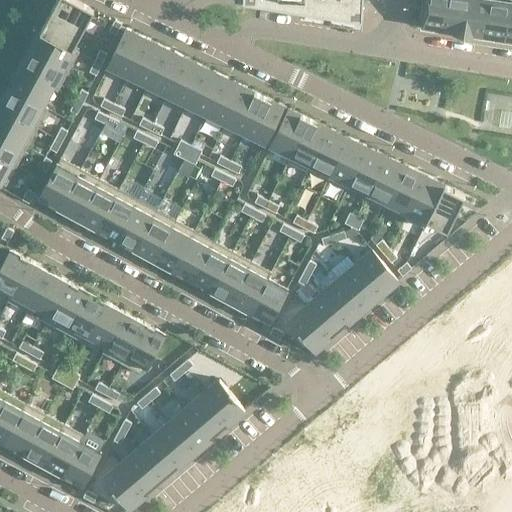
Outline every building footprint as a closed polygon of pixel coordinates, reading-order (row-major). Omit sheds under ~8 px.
[(83,30),(94,10),(75,0),(56,0),(55,2),(56,2),(50,12),(83,30)] [(256,0),(362,17),(362,0),(256,0)] [(447,0),(423,0),(421,12),(424,13),(422,26),(443,30),(447,0)] [(463,35),(468,0),(447,0),(443,30),(453,31),(452,34),(463,35)] [(483,36),(489,0),(468,0),(463,35),(473,37),(474,35),(483,36)] [(510,2),(509,2),(497,0),(489,0),(483,36),(504,39),(510,2)] [(73,48),(83,30),(50,12),(40,31),(72,49),(73,48)] [(116,34),(121,23),(114,20),(109,31),(116,34)] [(128,75),(146,40),(125,30),(108,65),(128,75)] [(30,50),(68,71),(79,51),(73,48),(72,49),(40,31),(30,50)] [(148,84),(165,49),(146,40),(128,75),(148,84)] [(167,94),(184,59),(165,49),(148,84),(167,94)] [(58,90),(68,71),(30,50),(19,69),(52,87),(51,88),(58,91),(58,90)] [(102,64),(107,54),(100,50),(94,61),(102,64)] [(187,103),(204,68),(184,59),(167,94),(187,103)] [(96,75),(102,64),(94,61),(89,71),(96,75)] [(206,113),(223,78),(204,68),(187,103),(206,113)] [(42,105),(51,88),(52,87),(19,69),(9,88),(41,106),(42,105)] [(225,122),(243,87),(223,78),(206,113),(225,122)] [(245,132),(262,97),(243,87),(225,122),(245,132)] [(48,108),(42,105),(41,106),(9,88),(0,104),(0,107),(37,128),(48,108)] [(82,103),(88,93),(81,89),(76,99),(82,103)] [(265,142),(282,107),(262,97),(245,132),(265,142)] [(111,111),(114,104),(103,98),(100,106),(111,111)] [(77,114),(82,103),(76,99),(70,110),(77,114)] [(125,109),(114,104),(111,111),(122,116),(125,109)] [(0,132),(27,147),(37,128),(0,107),(0,132)] [(291,154),(308,119),(288,109),(271,144),(290,154),(291,154)] [(105,124),(108,116),(98,111),(94,118),(105,124)] [(116,129),(119,122),(108,116),(105,124),(116,129)] [(149,130),(153,123),(142,117),(139,125),(149,130)] [(307,170),(328,129),(308,119),(291,154),(290,154),(287,160),(307,170)] [(164,128),(153,123),(149,130),(160,135),(164,128)] [(62,141),(68,131),(61,127),(55,138),(62,141)] [(327,180),(347,138),(328,129),(307,170),(327,180)] [(144,143),(148,135),(137,130),(133,138),(144,143)] [(0,156),(17,166),(27,147),(0,132),(0,156)] [(155,148),(158,141),(148,135),(144,143),(155,148)] [(56,152),(62,141),(55,138),(49,148),(56,152)] [(349,183),(366,148),(347,138),(327,180),(347,190),(350,183),(349,183)] [(188,152),(192,144),(181,139),(178,144),(177,146),(188,152)] [(202,149),(192,144),(188,152),(199,157),(202,149)] [(184,159),(188,152),(177,146),(173,154),(184,159)] [(369,192),(386,157),(366,148),(349,183),(350,183),(368,192),(369,192)] [(197,160),(199,157),(188,152),(184,159),(195,164),(197,160)] [(220,155),(217,163),(227,168),(231,161),(220,155)] [(0,182),(6,186),(17,166),(0,156),(0,182)] [(46,171),(52,160),(45,157),(39,167),(46,171)] [(61,157),(39,198),(59,209),(81,168),(61,157)] [(385,208),(405,167),(386,157),(369,192),(368,192),(365,198),(385,208)] [(242,166),(231,161),(227,168),(238,173),(242,166)] [(404,218),(425,176),(405,167),(385,208),(404,218)] [(81,168),(59,209),(78,219),(100,178),(81,168)] [(222,181),(225,174),(214,168),(211,176),(222,181)] [(232,186),(236,179),(225,174),(222,181),(232,186)] [(427,221),(444,185),(425,176),(404,218),(425,228),(428,221),(427,221)] [(100,178),(78,219),(97,229),(119,189),(100,178)] [(457,211),(465,195),(454,190),(444,185),(427,221),(428,221),(447,231),(457,211)] [(29,203),(35,192),(28,189),(22,199),(29,203)] [(119,189),(97,229),(116,240),(138,199),(119,189)] [(265,207),(269,200),(258,195),(254,202),(265,207)] [(138,199),(116,240),(135,250),(157,209),(138,199)] [(279,206),(269,200),(265,207),(276,213),(279,206)] [(251,216),(255,209),(244,204),(241,211),(251,216)] [(157,209),(135,250),(154,260),(176,220),(157,209)] [(262,222),(266,215),(255,209),(251,216),(262,222)] [(351,226),(357,215),(350,212),(344,223),(351,226)] [(303,227),(307,220),(296,215),(293,222),(303,227)] [(364,219),(357,215),(351,226),(358,230),(364,219)] [(176,220),(154,260),(173,271),(195,230),(176,220)] [(318,226),(307,220),(303,227),(314,233),(318,226)] [(293,229),(283,224),(279,231),(290,236),(293,229)] [(14,231),(7,227),(1,237),(8,241),(14,231)] [(300,242),(304,235),(293,229),(290,236),(300,242)] [(195,230),(173,271),(191,281),(214,240),(195,230)] [(344,231),(332,234),(335,242),(346,238),(344,231)] [(335,242),(332,234),(321,238),(323,246),(335,242)] [(376,244),(383,253),(389,248),(382,239),(376,244)] [(214,240),(191,281),(210,291),(233,251),(214,240)] [(397,257),(389,248),(383,253),(391,262),(397,257)] [(10,250),(0,269),(0,288),(11,295),(12,295),(30,261),(10,250)] [(372,250),(355,264),(380,294),(398,279),(372,250)] [(233,251),(210,291),(229,302),(252,261),(233,251)] [(316,264),(309,260),(303,271),(311,274),(316,264)] [(11,295),(7,301),(27,312),(49,271),(30,261),(12,295),(11,295)] [(252,261),(229,302),(248,312),(267,278),(268,278),(272,272),(252,261)] [(402,275),(411,268),(406,262),(397,269),(402,275)] [(380,294),(355,264),(338,278),(364,308),(380,294)] [(49,271),(27,312),(46,322),(68,281),(49,271)] [(305,285),(311,274),(303,271),(298,281),(305,285)] [(267,278),(248,312),(268,323),(287,289),(268,278),(267,278)] [(364,308),(338,278),(322,292),(347,322),(364,308)] [(68,281),(46,322),(65,332),(87,292),(68,281)] [(87,292),(65,332),(85,343),(89,337),(88,336),(106,302),(87,292)] [(347,322),(322,292),(305,306),(331,336),(347,322)] [(106,302),(88,336),(89,337),(106,346),(107,347),(125,312),(106,302)] [(331,336),(305,306),(288,321),(314,351),(331,336)] [(106,346),(102,352),(122,363),(144,322),(125,312),(107,347),(106,346)] [(144,322),(122,363),(142,374),(164,333),(144,322)] [(284,332),(273,327),(269,334),(280,339),(284,332)] [(29,353),(33,346),(23,340),(19,347),(29,353)] [(44,352),(33,346),(29,353),(40,359),(44,352)] [(23,365),(27,358),(16,353),(12,360),(23,365)] [(33,371),(37,364),(27,358),(23,365),(33,371)] [(193,365),(188,358),(179,366),(184,372),(193,365)] [(66,376),(70,369),(59,364),(57,368),(55,371),(66,376)] [(175,380),(184,372),(179,366),(170,374),(175,380)] [(80,375),(70,369),(66,376),(76,382),(80,375)] [(62,383),(66,376),(55,371),(52,377),(62,383)] [(75,385),(76,382),(66,376),(62,383),(73,389),(75,385)] [(219,379),(202,394),(227,424),(245,409),(219,379)] [(105,394),(109,387),(99,382),(95,389),(105,394)] [(160,392),(155,386),(146,394),(151,400),(160,392)] [(120,393),(109,387),(105,394),(116,400),(120,393)] [(8,393),(0,407),(0,441),(4,444),(27,403),(8,393)] [(102,400),(92,394),(88,401),(99,407),(102,400)] [(142,408),(151,400),(146,394),(137,402),(142,408)] [(227,424),(202,394),(186,408),(211,438),(227,424)] [(109,412),(113,405),(102,400),(99,407),(109,412)] [(27,403),(4,444),(23,454),(46,413),(27,403)] [(211,438),(186,408),(169,422),(194,451),(211,438)] [(46,413),(23,454),(42,465),(65,424),(46,413)] [(132,423),(125,419),(119,429),(126,433),(132,423)] [(194,451),(169,422),(153,436),(178,465),(194,451)] [(65,424),(42,465),(61,475),(80,440),(81,441),(85,435),(65,424)] [(120,444),(126,433),(119,429),(113,440),(120,444)] [(178,465),(153,436),(136,449),(161,479),(178,465)] [(80,440),(61,475),(81,486),(100,451),(81,441),(80,440)] [(161,479),(136,449),(120,463),(145,493),(161,479)] [(145,493),(120,463),(102,478),(128,508),(145,493)] [(97,495),(87,490),(83,497),(93,502),(97,495)]
